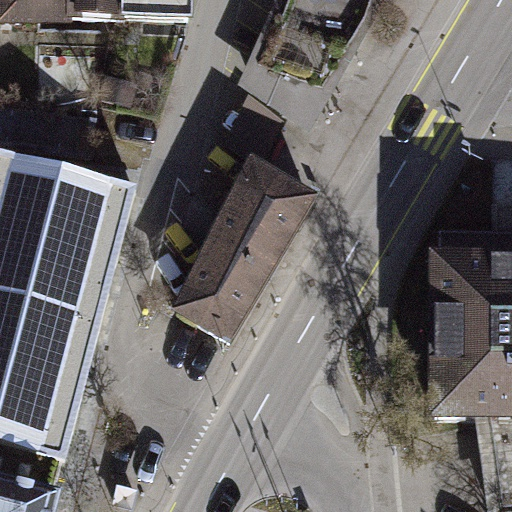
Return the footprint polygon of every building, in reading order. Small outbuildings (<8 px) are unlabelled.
[(0,0),(0,33),(194,36),(194,0),(0,0)] [(379,0),(279,0),(243,86),(309,132),(378,18),(379,0)] [(248,98),(226,146),(248,162),(260,169),(284,122),(248,98)] [(91,119),(42,113),(38,147),(87,153),(91,119)] [(140,188),(0,151),(0,443),(69,463),(140,188)] [(260,169),(248,162),(164,313),(228,348),(312,198),(260,169)] [(511,511),(511,252),(426,252),(425,423),(473,423),(485,511),(511,511)] [(57,511),(69,463),(0,443),(0,511),(57,511)]
